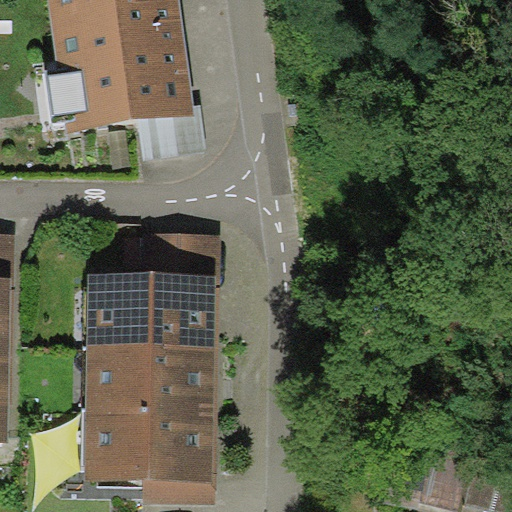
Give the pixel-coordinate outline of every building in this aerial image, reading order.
[(49,0),(58,72),(46,74),(52,122),(66,121),(67,132),(139,124),(195,117),(194,106),(180,0),(49,0)] [(202,105),(194,106),(195,117),(139,124),(144,161),(209,151),(202,105)] [(0,277),(12,278),(14,233),(0,233),(0,277)] [(144,234),(143,274),(220,275),(221,236),(144,234)] [(143,274),(89,273),(88,347),(218,348),(220,275),(143,274)] [(0,277),(0,353),(10,354),(12,278),(0,277)] [(217,418),(218,348),(88,347),(87,416),(217,418)] [(0,442),(9,443),(10,354),(0,353),(0,442)] [(217,481),(217,418),(87,416),(86,480),(145,481),(217,481)] [(434,447),(421,503),(461,511),(463,504),(474,456),(434,447)] [(511,464),(474,456),(463,504),(501,511),(509,511),(511,500),(511,464)] [(217,505),(217,481),(145,481),(146,506),(217,505)]
